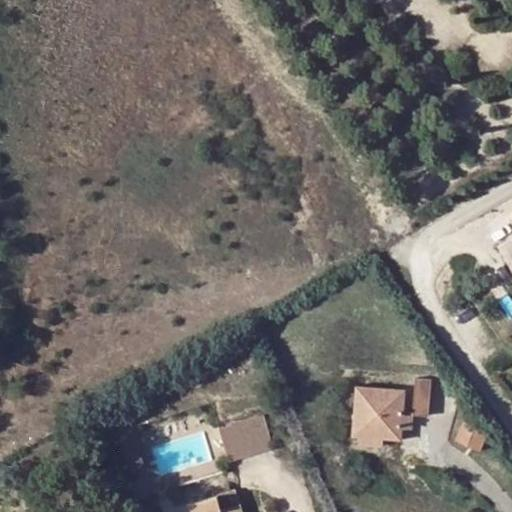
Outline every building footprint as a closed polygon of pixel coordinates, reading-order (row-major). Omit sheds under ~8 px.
[(416,416),(427,416),(429,377),(414,377),(412,415),(412,416),(416,416)] [(385,436),(399,438),(401,427),(402,413),(405,391),(357,386),(352,432),(361,433),(385,436)] [(266,412),(220,426),(230,461),(276,447),(266,412)] [(412,415),(402,413),(401,427),(415,429),(416,416),(412,416),(412,415)] [(455,439),(477,448),(486,428),(463,419),(455,439)] [(147,465),(136,424),(116,429),(127,471),(147,465)] [(385,436),(361,433),(360,445),(384,448),(385,436)] [(243,509),(235,485),(189,500),(192,511),(236,511),(243,509)]
